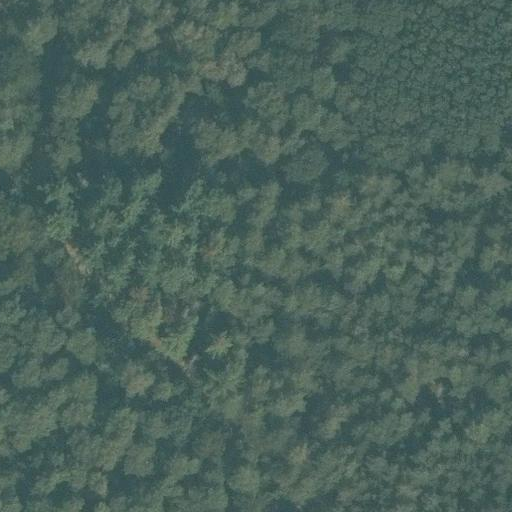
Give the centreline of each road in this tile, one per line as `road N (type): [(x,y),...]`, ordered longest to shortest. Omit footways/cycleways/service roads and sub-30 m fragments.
road 1 (track): [(511,170),(334,197),(33,192)]
road 2 (track): [(72,261),(290,505)]
road 3 (track): [(26,205),(41,179),(52,0)]
